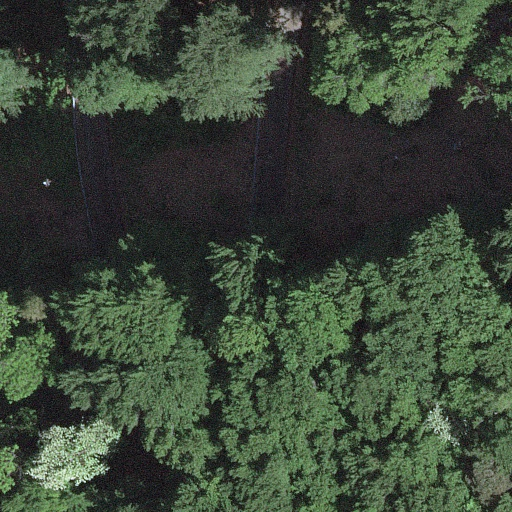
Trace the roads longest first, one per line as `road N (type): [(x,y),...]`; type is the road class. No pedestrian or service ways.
road 1 (unclassified): [(105,0),(93,161),(138,337),(220,511)]
road 2 (unclassified): [(311,511),(301,500),(270,338),(292,0)]
